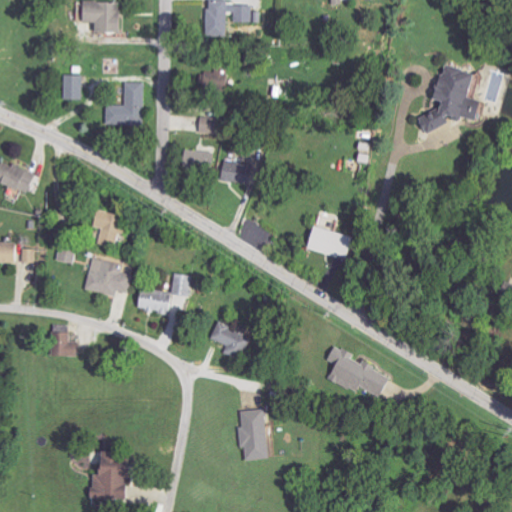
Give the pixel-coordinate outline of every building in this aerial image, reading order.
[(235,22),(263,22),(263,12),(254,12),(254,5),(229,5),(228,0),(216,0),(207,0),(207,33),(228,33),(228,13),(235,13),(235,22)] [(94,32),(119,32),(120,2),(82,1),(81,23),(94,23),(94,32)] [(472,72),(444,66),(442,79),(435,82),(432,97),(437,109),(419,117),(426,134),(448,124),(445,116),(460,119),(463,118),(473,120),(477,100),(467,97),(472,72)] [(64,100),(84,99),(83,75),(64,75),(64,100)] [(200,132),(216,132),(215,113),(200,114),(200,132)] [(216,154),(186,149),(183,166),(213,171),(216,154)] [(246,185),(250,166),(225,160),(221,179),(246,185)] [(104,229),(100,244),(119,248),(124,227),(117,225),(119,215),(98,209),(94,226),(104,229)] [(272,249),(278,231),(250,221),(244,239),(272,249)] [(307,247),(340,258),(347,236),(313,226),(307,247)] [(21,243),(0,242),(0,262),(21,263),(21,243)] [(59,262),(74,263),(76,246),(60,245),(59,262)] [(25,262),(36,262),(36,249),(25,249),(25,262)] [(86,289),(117,296),(118,291),(129,293),(134,275),(124,272),(125,265),(94,258),(86,289)] [(190,298),(193,276),(175,274),(173,292),(139,288),(136,310),(172,314),(175,296),(190,298)] [(210,341),(241,354),(248,337),(218,324),(210,341)] [(328,379),(356,392),(359,386),(380,397),(390,375),(362,362),(361,364),(352,359),(354,354),(335,345),(330,354),(338,358),(328,379)] [(267,459),(266,410),(240,410),(241,448),(245,448),(245,459),(267,459)] [(125,488),(125,452),(98,451),(97,488),(125,488)]
